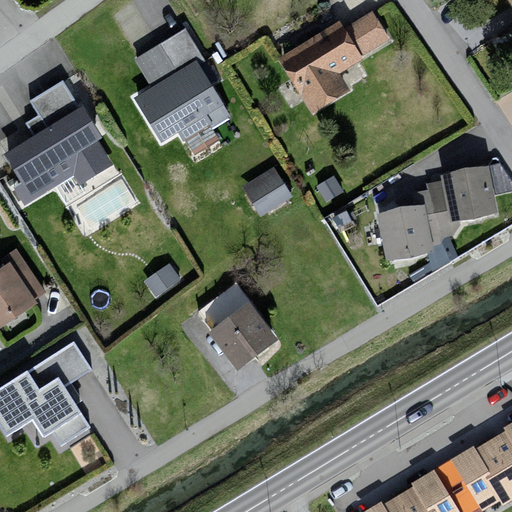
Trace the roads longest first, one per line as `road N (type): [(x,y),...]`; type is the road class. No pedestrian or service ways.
road 1 (residential): [(63,511),(511,241)]
road 2 (secondary): [(236,511),(511,346)]
road 3 (residential): [(511,151),(409,0)]
